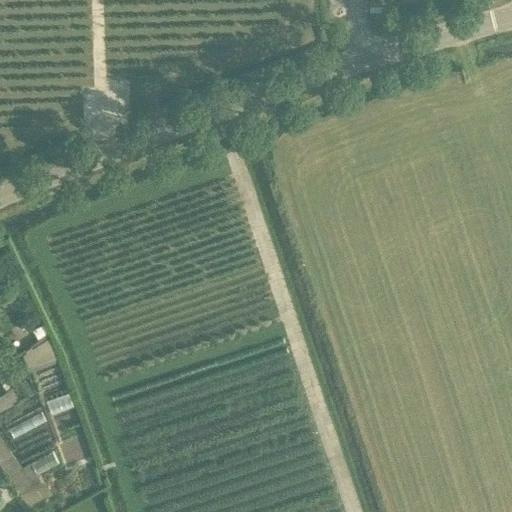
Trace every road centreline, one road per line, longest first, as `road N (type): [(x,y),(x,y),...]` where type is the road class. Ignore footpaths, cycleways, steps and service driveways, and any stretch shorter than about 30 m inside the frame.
road 1 (tertiary): [(0,212),(388,54),(511,22)]
road 2 (unknown): [(102,0),(108,169)]
